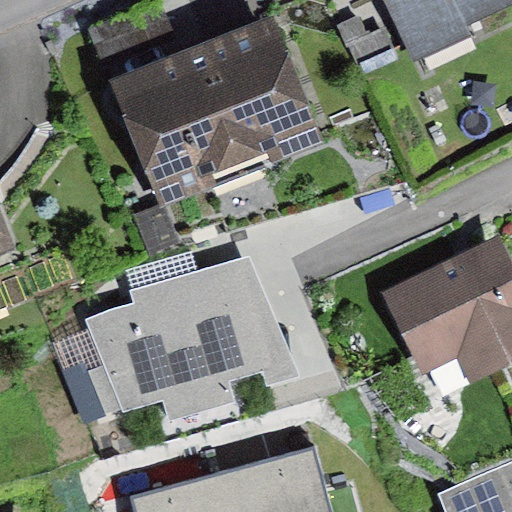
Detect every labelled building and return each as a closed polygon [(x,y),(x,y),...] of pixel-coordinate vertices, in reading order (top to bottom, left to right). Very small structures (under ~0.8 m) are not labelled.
[(163,0),(95,23),(107,61),(176,38),(163,0)] [(389,0),(416,57),(470,32),(465,21),(509,0),(389,0)] [(276,12),(114,73),(164,203),(325,142),(276,12)] [(361,13),(340,24),(348,41),(370,29),(361,13)] [(0,249),(19,243),(0,195),(0,249)] [(511,356),(511,247),(502,228),(386,286),(428,369),(459,353),(472,377),(511,356)] [(136,298),(90,314),(106,359),(91,365),(108,413),(163,394),(171,416),(298,371),(254,245),(133,287),(136,298)] [(332,511),(314,444),(133,493),(137,511),(332,511)] [(511,511),(511,460),(438,492),(446,511),(511,511)]
